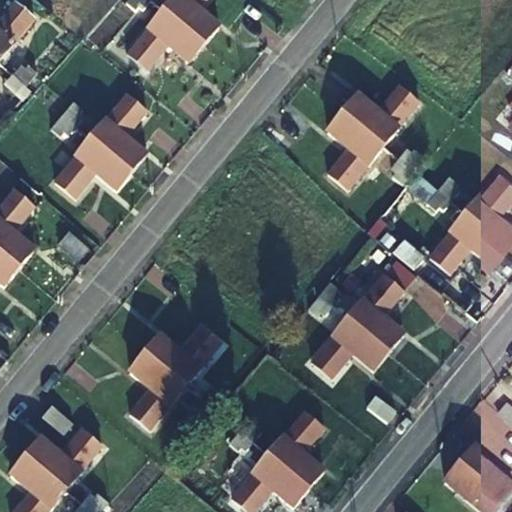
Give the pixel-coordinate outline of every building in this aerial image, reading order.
[(143,16),(152,6),(145,0),(133,0),(126,9),(135,16),(138,12),(143,16)] [(178,0),(165,16),(204,48),(220,29),(199,11),(208,0),(178,0)] [(0,65),(34,24),(14,8),(0,24),(0,65)] [(204,48),(165,16),(119,72),(137,86),(167,49),(189,67),(204,48)] [(24,88),(35,75),(27,67),(24,71),(19,67),(11,77),(24,88)] [(148,95),(158,103),(170,90),(159,81),(148,95)] [(358,99),(344,116),(384,149),(418,107),(400,92),(380,116),(358,99)] [(128,100),(92,143),(131,176),(146,158),(126,141),(147,116),(128,100)] [(76,109),(66,122),(78,133),(84,125),(81,121),(85,117),(76,109)] [(360,179),(384,149),(344,116),(328,136),(349,153),(328,178),(355,200),(367,185),(360,179)] [(69,143),(78,133),(66,122),(54,136),(62,143),(65,140),(69,143)] [(277,136),(299,155),(309,143),(286,124),(277,136)] [(115,195),(131,176),(92,143),(47,197),(66,213),(95,179),(115,195)] [(406,150),(397,160),(411,171),(423,157),(414,148),(410,153),(406,150)] [(400,183),(411,171),(397,160),(390,167),(394,172),(392,176),(400,183)] [(511,183),(503,176),(468,218),(507,250),(511,244),(511,225),(501,215),(511,202),(511,183)] [(454,182),(442,197),(455,207),(463,197),(459,193),(463,189),(454,182)] [(22,189),(0,215),(0,258),(18,273),(35,254),(14,236),(40,205),(22,189)] [(448,216),(455,207),(442,197),(432,209),(439,216),(443,212),(448,216)] [(79,226),(99,243),(109,232),(88,214),(79,226)] [(492,269),(507,250),(468,218),(432,261),(450,276),(471,251),(492,269)] [(383,223),(373,236),(395,254),(405,241),(383,223)] [(97,246),(77,229),(67,240),(87,258),(97,246)] [(0,288),(3,291),(18,273),(0,258),(0,288)] [(406,293),(416,281),(397,265),(387,276),(406,293)] [(383,280),(348,324),(387,356),(403,337),(383,321),(402,297),(383,280)] [(460,297),(478,313),(489,301),(470,285),(460,297)] [(332,290),(321,303),(335,314),(342,305),(337,301),(340,297),(332,290)] [(328,323),(335,314),(321,303),(311,315),(320,322),(323,319),(328,323)] [(371,375),(387,356),(348,324),(314,367),(332,383),(352,360),(371,375)] [(161,338),(146,356),(185,389),(220,346),(203,331),(181,356),(161,338)] [(0,334),(0,352),(3,355),(12,346),(0,334)] [(150,433),(185,389),(146,356),(130,376),(151,394),(131,417),(150,433)] [(310,390),(324,401),(330,395),(316,384),(310,390)] [(207,390),(198,400),(211,411),(223,397),(214,390),(211,394),(207,390)] [(499,405),(511,416),(511,393),(510,392),(499,405)] [(200,424),(211,411),(198,400),(190,409),(194,413),(191,417),(200,424)] [(44,417),(65,435),(74,424),(53,406),(44,417)] [(306,416),(269,459),(309,493),(324,475),(302,456),(324,431),(306,416)] [(254,423),(242,437),(255,448),(264,438),(260,434),(263,431),(254,423)] [(41,441),(26,460),(66,493),(91,463),(105,475),(115,463),(100,451),(101,450),(83,435),(62,459),(41,441)] [(247,458),(255,448),(242,437),(231,450),(240,458),(243,454),(247,458)] [(477,449),(462,467),(503,500),(511,489),(511,450),(498,467),(477,449)] [(293,511),(309,493),(269,459),(233,502),(245,511),(255,511),(272,493),(293,511)] [(50,511),(66,493),(26,460),(12,477),(32,494),(17,511),(50,511)] [(493,511),(503,500),(462,467),(447,486),(468,504),(460,511),(493,511)]
